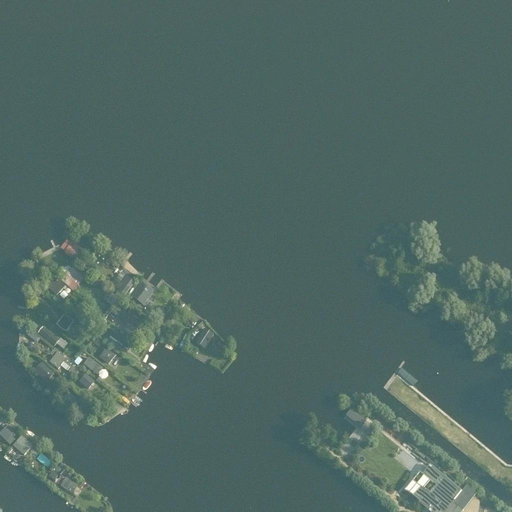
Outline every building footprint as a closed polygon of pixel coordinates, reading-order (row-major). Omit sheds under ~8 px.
[(65,254),(72,260),(81,248),(73,243),(71,243),(65,252),(65,254)] [(64,279),(61,282),(74,293),(84,279),(72,269),(71,270),(68,268),(66,268),(61,273),(61,276),(64,279)] [(47,289),(56,298),(65,288),(56,280),(47,289)] [(127,280),(121,291),(127,295),(134,284),(127,280)] [(143,285),(133,298),(144,307),(154,293),(143,285)] [(111,294),(104,302),(113,309),(119,301),(111,294)] [(64,317),(57,327),(65,334),(73,324),(64,317)] [(132,319),(124,331),(134,338),(140,329),(136,326),(138,323),(132,319)] [(44,329),(39,335),(55,348),(60,342),(44,329)] [(134,345),(115,330),(110,337),(115,341),(129,352),(134,345)] [(80,372),(54,351),(50,355),(54,358),(49,364),(58,371),(61,367),(75,378),(80,372)] [(107,351),(101,359),(108,365),(114,357),(107,351)] [(111,366),(116,368),(120,359),(115,357),(111,366)] [(89,359),(84,366),(98,376),(103,369),(89,359)] [(56,376),(43,365),(35,374),(48,385),(56,376)] [(85,376),(79,384),(88,391),(94,383),(85,376)] [(67,392),(59,400),(72,413),(80,405),(67,392)] [(15,441),(11,437),(15,433),(8,426),(0,434),(1,435),(0,436),(0,437),(10,446),(15,441)] [(21,438),(13,448),(24,457),(30,450),(23,444),(26,441),(21,438)] [(416,450),(414,453),(423,460),(426,458),(416,450)] [(41,455),(37,461),(40,463),(43,466),(48,469),(52,464),(49,461),(45,458),(41,455)] [(413,475),(397,493),(406,500),(409,497),(413,499),(424,509),(425,509),(428,511),(446,511),(454,503),(461,493),(457,490),(433,470),(423,462),(413,475)] [(66,480),(61,488),(72,495),(77,487),(66,480)]
